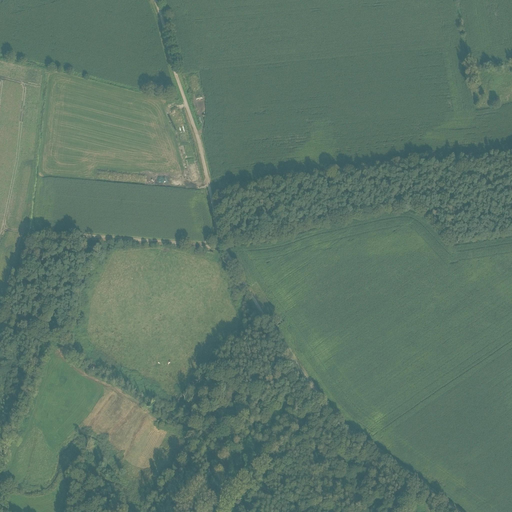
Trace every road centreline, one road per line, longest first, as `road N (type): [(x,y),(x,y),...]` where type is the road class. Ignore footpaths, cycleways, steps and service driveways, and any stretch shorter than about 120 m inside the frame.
road 1 (unclassified): [(456,511),(326,411),(249,291),(221,241),(155,0)]
road 2 (track): [(0,301),(22,233),(224,247)]
